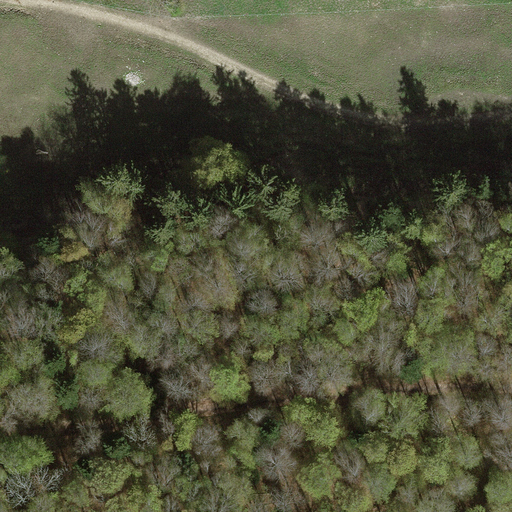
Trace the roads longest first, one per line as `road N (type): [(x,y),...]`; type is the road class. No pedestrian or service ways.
road 1 (track): [(0,421),(362,381),(511,379)]
road 2 (track): [(34,0),(199,50),(331,111),(434,125),(511,114)]
